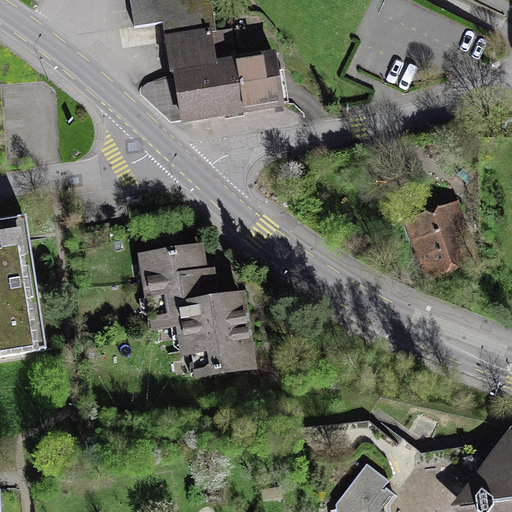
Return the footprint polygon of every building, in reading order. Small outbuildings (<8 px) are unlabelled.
[(216,33),(210,0),(130,0),(135,28),(164,23),(171,74),(175,74),(183,121),(282,105),(274,58),(236,64),(230,31),(216,33)] [(426,279),(477,260),(469,239),(459,243),(447,208),(405,223),(426,279)] [(0,357),(46,350),(26,219),(0,223),(0,357)] [(145,258),(149,284),(203,276),(199,250),(145,258)] [(203,276),(149,284),(156,330),(182,326),(186,352),(194,351),(248,342),(241,297),(215,301),(211,275),(203,276)] [(252,369),(248,342),(194,351),(198,377),(252,369)] [(511,511),(511,426),(509,431),(509,434),(495,452),(495,455),(491,461),(488,461),(489,464),(474,483),(471,484),(471,488),(466,495),(467,507),(468,511),(511,511)] [(384,511),(384,508),(392,498),(381,491),(388,481),(369,466),(338,506),(339,511),(384,511)]
